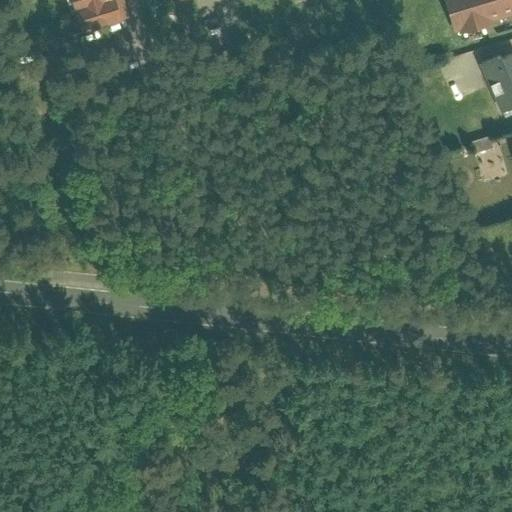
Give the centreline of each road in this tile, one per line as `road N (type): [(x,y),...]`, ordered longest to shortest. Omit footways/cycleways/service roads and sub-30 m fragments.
road 1 (tertiary): [(511,345),(0,292)]
road 2 (track): [(54,511),(218,314)]
